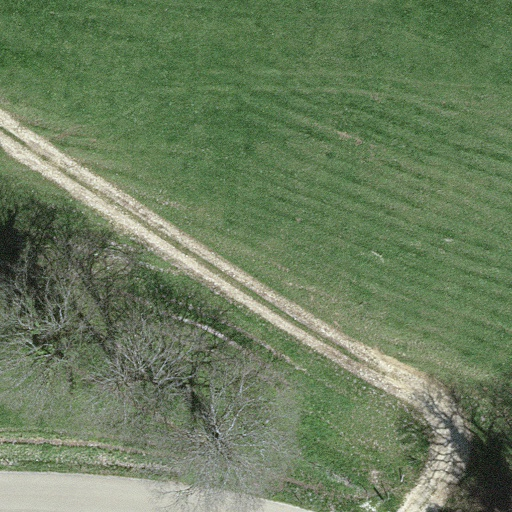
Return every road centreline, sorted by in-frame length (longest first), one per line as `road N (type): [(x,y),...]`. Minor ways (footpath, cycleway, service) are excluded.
road 1 (track): [(0,125),(295,327),(411,385),(454,434),(451,459),(419,511)]
road 2 (unclassified): [(221,511),(169,501),(0,491)]
